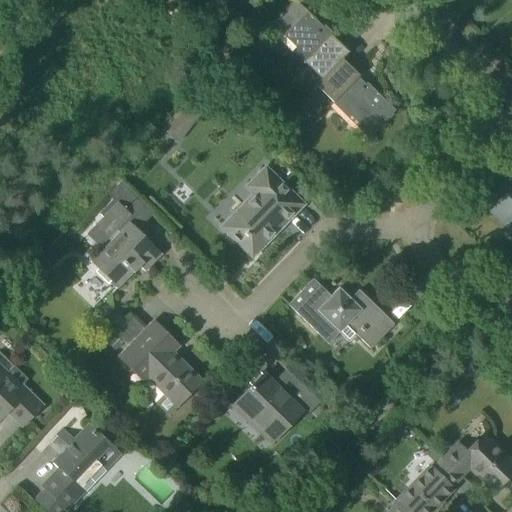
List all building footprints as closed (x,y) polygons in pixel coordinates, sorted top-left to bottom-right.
[(292,45),(294,47),(306,58),(302,61),(304,63),(305,62),(320,78),(314,84),(315,84),(347,51),(330,35),(328,37),(321,31),(323,28),(294,0),(270,24),(275,29),(276,27),(293,44),(292,45)] [(342,59),(344,57),(348,53),(347,51),(315,84),(315,85),(282,119),(284,120),(289,115),(298,124),(306,115),(303,112),(305,110),(310,115),(325,100),(323,98),(326,95),(333,102),(335,100),(371,135),(395,111),(367,83),(364,86),(357,79),(360,76),(342,59)] [(190,101),(183,110),(195,119),(202,111),(190,101)] [(301,205),(266,170),(249,186),(256,193),(223,227),(252,256),(273,233),(271,231),(279,224),(281,226),(285,221),(282,218),(298,203),(301,205)] [(91,261),(99,268),(95,272),(108,284),(111,280),(118,288),(133,273),(134,273),(135,272),(131,269),(136,264),(145,272),(162,254),(137,230),(154,213),(136,195),(141,190),(135,184),(130,189),(122,181),(108,194),(114,200),(100,214),(103,217),(94,225),(107,238),(116,230),(119,233),(91,261)] [(511,189),(490,212),(511,233),(511,183),(511,184),(511,189)] [(1,278),(0,283),(0,298),(11,301),(16,282),(1,278)] [(348,341),(355,334),(370,349),(394,325),(378,310),(377,311),(369,303),(370,302),(358,290),(350,299),(339,288),(330,296),(313,279),(288,305),(328,344),(338,334),(339,334),(340,333),(348,341)] [(139,387),(168,416),(201,381),(179,360),(178,362),(171,355),(173,353),(172,353),(178,346),(153,322),(148,327),(134,314),(115,333),(129,347),(118,358),(143,383),(139,387)] [(115,335),(107,342),(115,350),(123,343),(115,335)] [(0,418),(7,412),(22,427),(43,405),(23,384),(23,375),(0,352),(0,418)] [(280,388),(264,374),(231,407),(271,444),(299,416),(303,420),(320,402),(292,375),(280,388)] [(82,392),(74,401),(82,409),(90,400),(82,392)] [(36,500),(48,511),(63,511),(117,456),(87,427),(74,441),(63,431),(57,437),(68,447),(53,463),(59,469),(42,487),(46,490),(36,500)] [(442,459),(461,477),(470,467),(495,491),(511,473),(511,463),(483,435),(466,452),(457,444),(442,459)] [(430,448),(424,454),(434,463),(440,457),(430,448)] [(398,503),(407,511),(430,511),(453,489),(451,487),(461,477),(442,459),(432,469),(430,467),(396,501),(398,503)] [(407,511),(398,503),(396,501),(398,503),(389,511),(407,511)]
